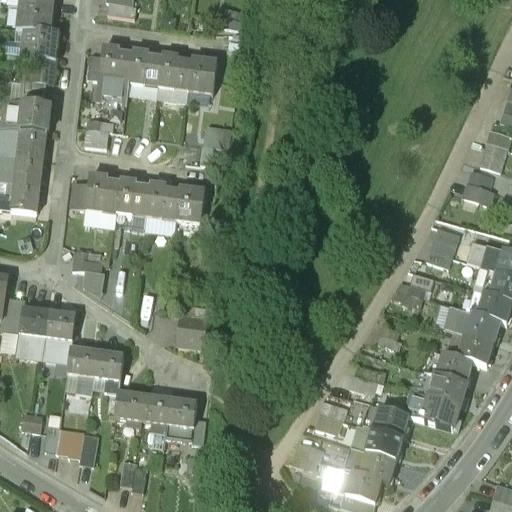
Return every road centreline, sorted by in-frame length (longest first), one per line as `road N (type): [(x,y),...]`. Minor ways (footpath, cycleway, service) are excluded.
road 1 (residential): [(208,389),(48,284)]
road 2 (residential): [(82,30),(230,50)]
road 3 (residential): [(66,160),(208,180)]
road 4 (residential): [(511,401),(429,511)]
road 5 (residential): [(82,30),(66,160)]
road 6 (residential): [(66,160),(48,284)]
